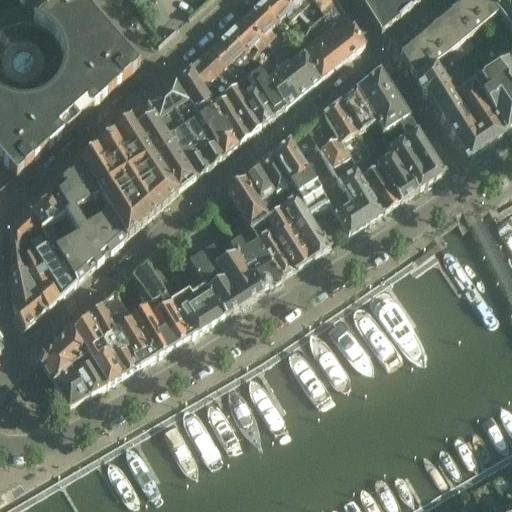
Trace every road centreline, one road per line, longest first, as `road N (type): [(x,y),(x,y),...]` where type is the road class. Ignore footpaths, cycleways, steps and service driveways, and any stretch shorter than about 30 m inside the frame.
road 1 (tertiary): [(0,441),(21,449),(70,435),(461,193)]
road 2 (residential): [(383,58),(22,360)]
road 3 (residential): [(0,213),(242,0)]
road 4 (residential): [(461,193),(383,58)]
